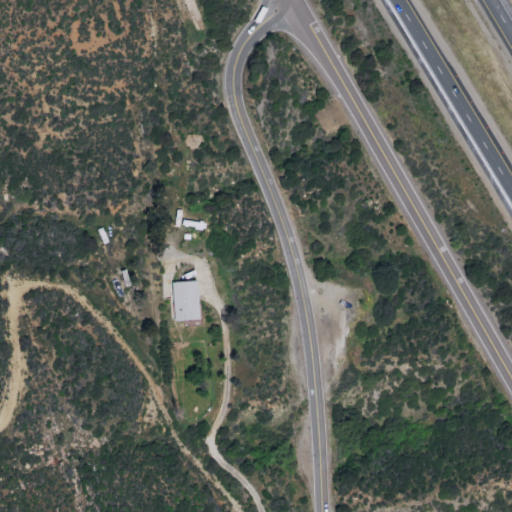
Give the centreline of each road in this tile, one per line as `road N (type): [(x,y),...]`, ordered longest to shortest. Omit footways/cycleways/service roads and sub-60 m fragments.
road 1 (tertiary): [(288,0),(249,34),(228,77),(301,279),(319,511)]
road 2 (secondary): [(295,0),(511,380)]
road 3 (motorway): [(405,0),(511,177)]
